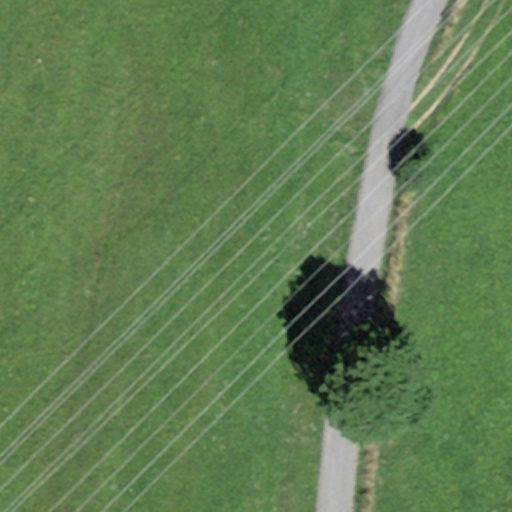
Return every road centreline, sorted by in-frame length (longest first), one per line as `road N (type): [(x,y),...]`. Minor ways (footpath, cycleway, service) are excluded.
road 1 (unclassified): [(336,511),(388,124),(427,0)]
road 2 (track): [(496,0),(444,83),(412,118),(388,124)]
